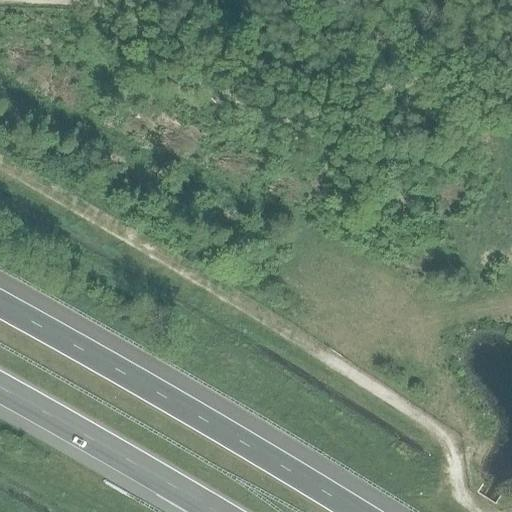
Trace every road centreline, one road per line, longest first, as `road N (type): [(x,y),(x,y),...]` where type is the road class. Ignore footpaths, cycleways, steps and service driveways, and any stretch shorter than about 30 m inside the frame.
road 1 (motorway): [(362,511),(0,305)]
road 2 (motorway): [(0,388),(218,511)]
